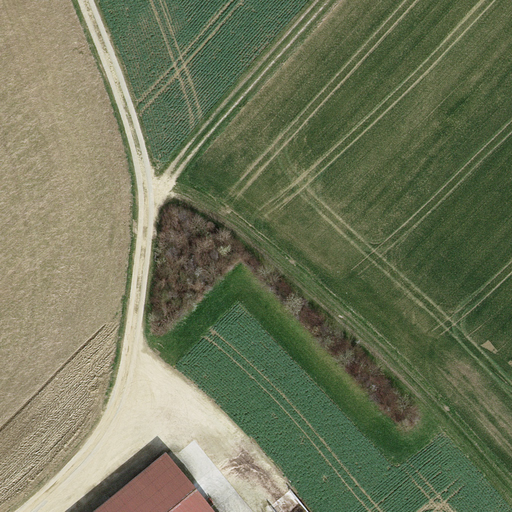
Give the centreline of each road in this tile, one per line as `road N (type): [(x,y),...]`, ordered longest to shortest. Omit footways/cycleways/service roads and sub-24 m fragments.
road 1 (track): [(511,506),(420,402),(231,219),(179,192),(148,199)]
road 2 (track): [(148,199),(118,384),(92,447),(25,511)]
road 3 (track): [(81,0),(148,199)]
